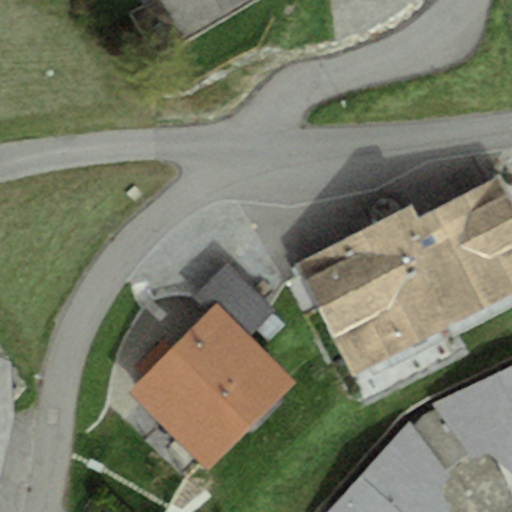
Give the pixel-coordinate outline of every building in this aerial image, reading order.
[(159,0),(182,39),(250,0),(159,0)] [(413,209),(297,266),(355,383),(452,336),(448,327),(511,295),(511,203),(500,179),(418,219),(413,209)] [(193,297),(208,313),(218,304),(250,339),(276,315),(230,265),(193,297)] [(250,339),(218,304),(208,313),(129,390),(206,469),(294,383),(250,339)] [(12,368),(0,362),(0,468),(13,410),(12,368)] [(511,368),(433,403),(471,462),(488,454),(511,475),(511,368)] [(409,423),(326,511),(450,511),(442,495),(447,473),(409,423)]
